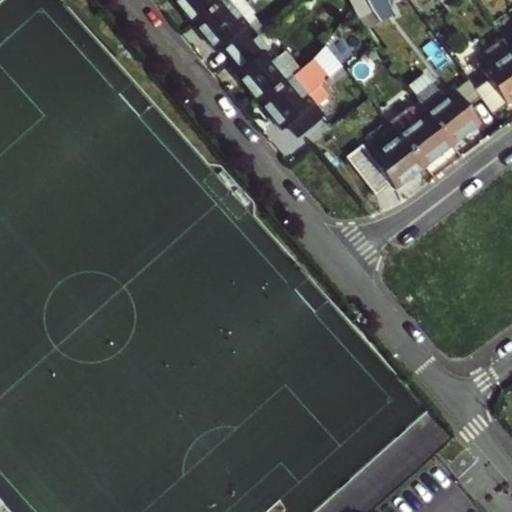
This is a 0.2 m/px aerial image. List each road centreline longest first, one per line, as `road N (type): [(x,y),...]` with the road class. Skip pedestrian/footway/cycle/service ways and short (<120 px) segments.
road 1 (residential): [(125,0),(339,261)]
road 2 (residential): [(339,261),(511,138)]
road 3 (residential): [(339,261),(456,400)]
